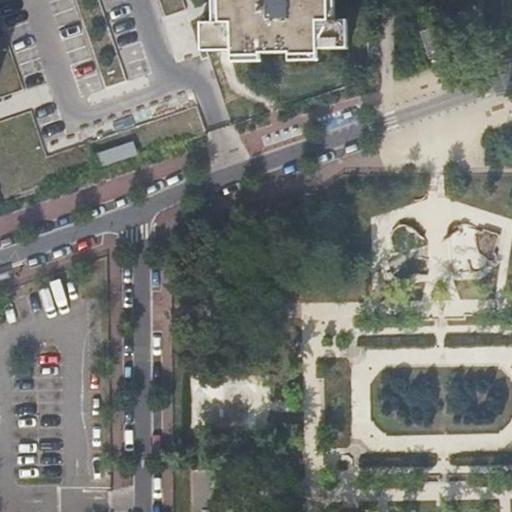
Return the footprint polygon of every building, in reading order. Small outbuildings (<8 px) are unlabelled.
[(223,0),(224,22),(216,23),(204,23),(205,51),(235,51),(235,54),(262,54),(290,54),(321,53),(321,50),(350,49),(349,19),(338,20),(331,20),(330,0),(223,0)] [(224,22),(223,0),(215,0),(216,23),(224,22)] [(337,0),(330,0),(331,20),(338,20),(337,0)] [(447,24),(422,32),(430,59),(456,51),(447,24)] [(321,62),(321,53),(290,54),(290,62),(321,62)] [(262,63),(262,54),(235,54),(235,63),(262,63)] [(93,158),(97,170),(139,156),(135,143),(93,158)]
